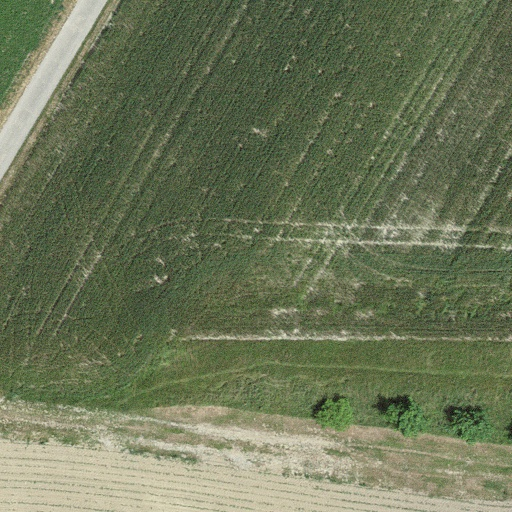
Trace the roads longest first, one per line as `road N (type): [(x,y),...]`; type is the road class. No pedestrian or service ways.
road 1 (track): [(511,471),(0,418)]
road 2 (track): [(0,158),(92,0)]
